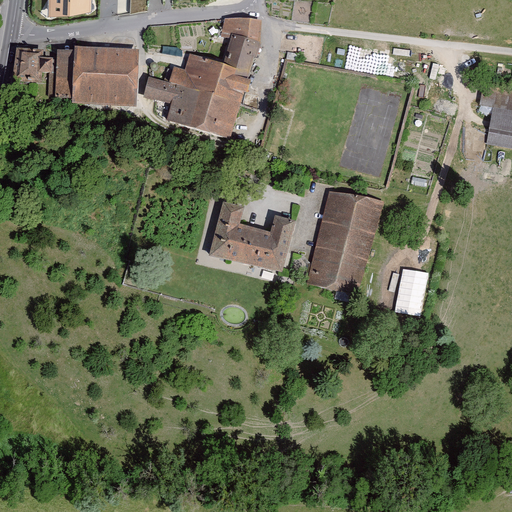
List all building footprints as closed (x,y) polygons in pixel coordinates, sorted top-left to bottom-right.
[(91,12),(91,0),(48,0),(48,18),(91,12)] [(171,94),(151,88),(146,106),(173,114),(169,131),(234,150),(262,51),(263,29),(232,27),(230,48),(221,72),(190,64),(186,80),(176,77),(171,94)] [(15,56),(15,90),(44,91),(44,56),(15,56)] [(75,57),(75,112),(139,113),(139,58),(75,57)] [(288,63),(263,168),(390,198),(431,207),(451,122),(410,112),(415,93),(288,63)] [(511,119),(493,116),(486,153),(511,157),(511,119)] [(382,212),(329,200),(309,291),(362,303),(382,212)] [(246,218),(224,212),(211,264),(284,282),(297,230),(275,224),(270,245),(241,238),(246,218)]
